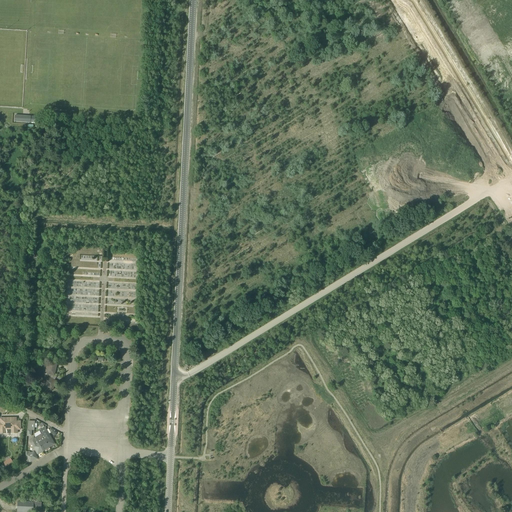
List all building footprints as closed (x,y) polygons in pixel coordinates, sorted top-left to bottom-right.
[(58,381),(56,380),(52,379),(54,376),(57,363),(50,362),(50,364),(47,364),(45,373),(46,373),(40,383),(53,390),(58,381)] [(0,433),(18,433),(18,429),(20,429),(20,421),(16,421),(16,418),(0,418),(0,421),(0,422),(0,421),(0,433)] [(46,431),(41,434),(49,447),(54,444),(46,431)] [(49,447),(41,434),(35,438),(43,450),(49,447)] [(35,438),(30,441),(38,453),(43,450),(35,438)] [(26,464),(37,459),(34,452),(26,455),(26,464)] [(3,462),(5,467),(14,463),(11,458),(3,462)] [(18,511),(40,511),(41,502),(38,502),(38,500),(34,499),(34,502),(18,501),(17,511),(18,511)]
